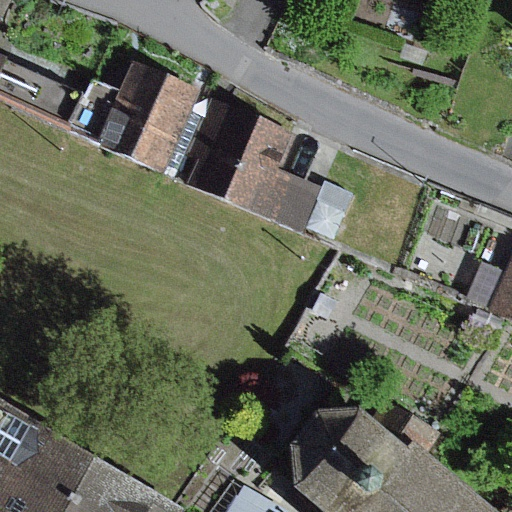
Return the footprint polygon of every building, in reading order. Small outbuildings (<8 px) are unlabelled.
[(0,90),(71,121),(82,97),(6,63),(6,60),(0,57),(0,90)] [(133,61),(97,148),(164,177),(201,92),(133,61)] [(211,99),(177,180),(302,235),(321,188),(282,173),(296,136),(211,99)] [(511,260),(488,314),(511,324),(511,260)] [(490,511),(412,446),(427,429),(386,397),(380,406),(369,421),(359,412),(316,413),(288,447),(294,491),(318,511),(490,511)] [(0,511),(183,511),(184,511),(0,403),(0,511)] [(286,511),(242,487),(227,511),(286,511)]
